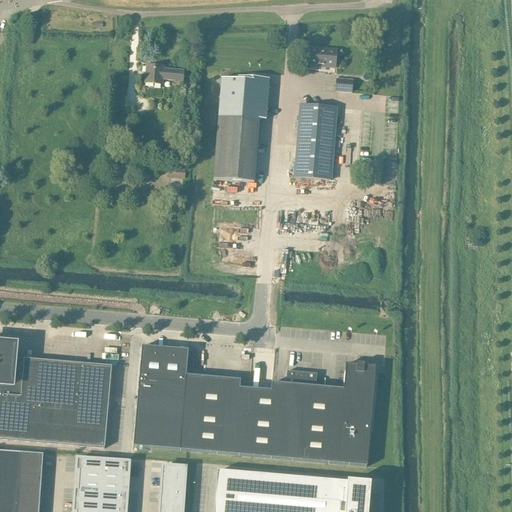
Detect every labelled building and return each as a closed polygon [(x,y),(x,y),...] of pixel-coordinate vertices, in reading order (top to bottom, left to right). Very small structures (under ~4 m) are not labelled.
[(334,69),(335,51),(325,50),(325,51),(309,50),(308,67),(334,69)] [(182,83),(183,74),(183,72),(159,70),(159,68),(146,67),(144,84),(163,85),(163,81),(182,83)] [(335,92),(351,93),(352,81),(336,80),(335,92)] [(265,121),(267,96),(248,95),(247,102),(219,100),(213,180),(253,183),(258,120),(265,121)] [(330,181),(336,109),(300,106),(294,178),(330,181)] [(23,361),(13,360),(14,359),(13,359),(14,347),(0,346),(0,440),(104,449),(111,368),(23,360),(23,361)] [(356,365),(356,366),(345,365),(345,373),(343,391),(315,388),(316,375),(286,372),(285,386),(271,384),(271,392),(239,390),(240,382),(185,377),(188,352),(141,348),(133,448),(347,466),(365,468),(366,468),(370,422),(374,375),(375,368),(364,367),(364,366),(356,365)] [(0,511),(38,511),(42,456),(22,454),(0,452),(0,511)] [(125,511),(127,492),(126,492),(124,492),(125,473),(127,474),(128,474),(129,462),(77,459),(76,471),(77,471),(77,470),(79,470),(78,489),(76,489),(76,488),(75,488),(73,511),(74,511),(76,511),(125,511)] [(162,468),(159,511),(181,511),(185,469),(162,468)] [(217,473),(213,511),(367,511),(370,486),(217,473)]
